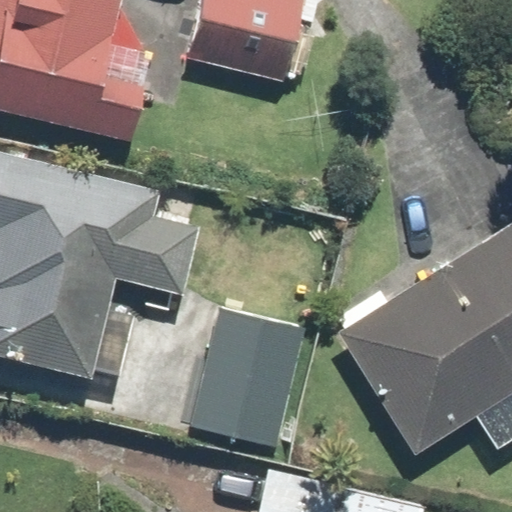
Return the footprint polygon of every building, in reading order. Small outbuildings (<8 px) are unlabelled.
[(113,32),(118,0),(0,0),(0,100),(132,126),(148,38),(113,32)] [(309,0),(208,0),(194,52),(288,78),(309,0)] [(0,347),(100,370),(123,267),(189,283),(204,220),(161,210),(167,184),(0,146),(0,347)] [(511,220),(345,332),(424,450),(488,407),(509,439),(511,436),(511,220)] [(310,317),(219,298),(196,417),(287,435),(310,317)] [(269,511),(425,511),(428,502),(277,471),(269,511)]
